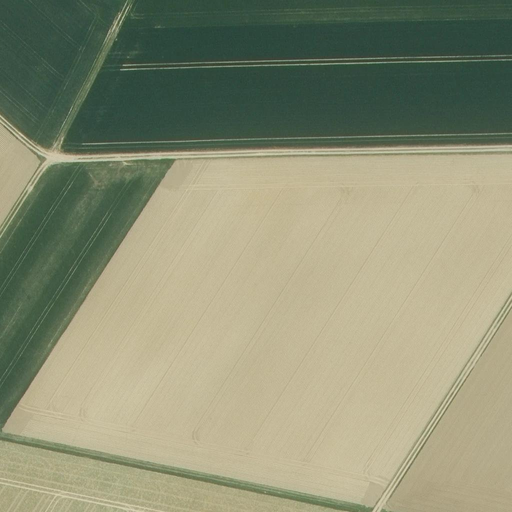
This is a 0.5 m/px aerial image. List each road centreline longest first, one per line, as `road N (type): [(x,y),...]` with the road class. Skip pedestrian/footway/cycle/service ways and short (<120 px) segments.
road 1 (track): [(511,151),(49,159),(0,119)]
road 2 (track): [(0,438),(365,511)]
road 3 (track): [(511,299),(375,511)]
road 4 (track): [(130,0),(55,159)]
